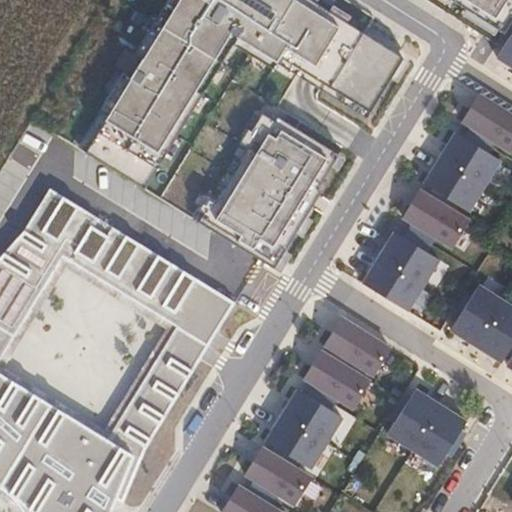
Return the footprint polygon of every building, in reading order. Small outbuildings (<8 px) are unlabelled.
[(115,111),(87,154),(150,193),(238,54),(277,76),(280,70),(368,124),(374,114),(391,86),(398,89),(414,64),(407,60),(343,23),(304,0),(166,0),(178,7),(154,46),(147,42),(128,76),(118,71),(105,91),(116,97),(109,107),(115,111)] [(511,0),(437,0),(504,41),(511,27),(511,0)] [(511,27),(504,41),(494,61),(511,71),(511,27)] [(511,150),(511,114),(478,93),(467,110),(458,125),(509,155),(511,150)] [(210,210),(202,224),(277,270),(304,227),(325,195),(320,192),(341,159),(268,117),(261,130),(263,132),(221,203),(210,210)] [(500,163),(452,134),(419,186),(467,215),(500,163)] [(237,305),(50,188),(5,254),(0,260),(0,511),(121,511),(143,458),(237,305)] [(465,219),(418,191),(406,209),(392,231),(441,260),(465,219)] [(370,267),(360,284),(404,312),(438,263),(391,234),(385,243),(370,267)] [(511,344),(511,306),(476,285),(446,333),(499,365),(511,344)] [(393,349),(344,319),(334,334),(325,349),(375,382),(393,349)] [(373,383),(324,351),(314,367),(304,383),(355,414),(373,383)] [(470,423),(419,390),(389,437),(440,471),(470,423)] [(346,420),(297,391),(264,447),(312,476),(346,420)] [(312,476),(264,447),(245,479),(296,509),(315,479),(312,476)] [(281,511),(241,487),(231,501),(223,511),(281,511)]
